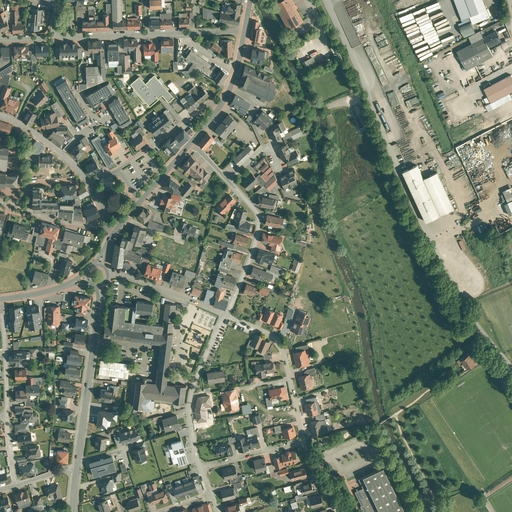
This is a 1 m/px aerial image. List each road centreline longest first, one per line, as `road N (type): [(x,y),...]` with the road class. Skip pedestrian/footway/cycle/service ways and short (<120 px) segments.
road 1 (residential): [(53,36),(244,32)]
road 2 (tertiary): [(77,467),(99,285)]
road 3 (residential): [(304,442),(280,347),(226,316)]
road 4 (residential): [(223,314),(190,406),(201,467)]
road 5 (residential): [(219,107),(206,107),(88,184)]
road 6 (residential): [(229,180),(255,208),(258,226),(226,316)]
road 7 (residential): [(223,314),(108,274)]
